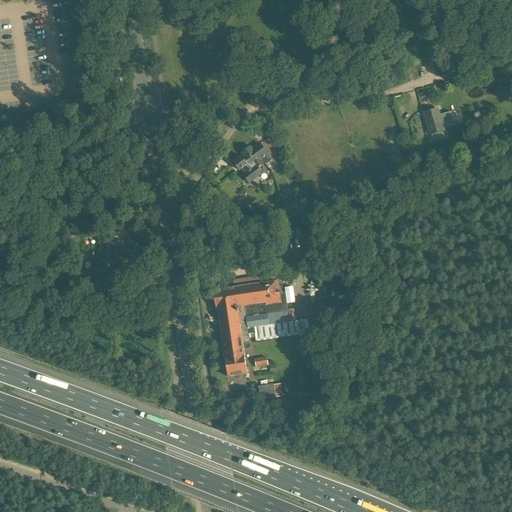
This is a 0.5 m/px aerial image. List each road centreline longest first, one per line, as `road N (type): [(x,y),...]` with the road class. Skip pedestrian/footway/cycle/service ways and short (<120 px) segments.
road 1 (secondary): [(209,511),(130,0)]
road 2 (motorway): [(359,511),(0,372)]
road 3 (motorway): [(0,405),(280,511)]
road 4 (track): [(511,46),(392,90),(246,111)]
road 5 (unclassified): [(0,468),(131,511)]
